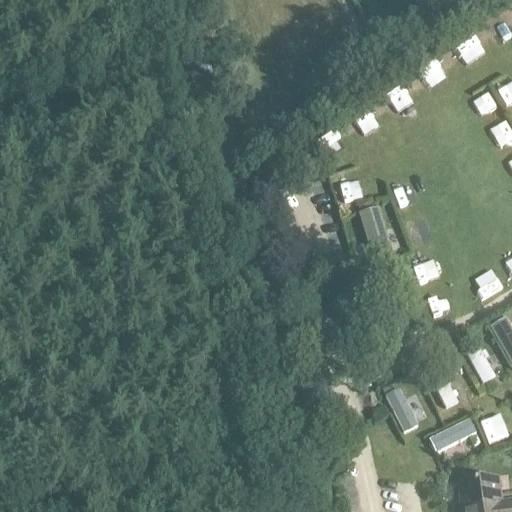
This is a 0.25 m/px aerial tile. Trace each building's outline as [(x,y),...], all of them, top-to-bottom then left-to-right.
[(477,110),(488,130),(499,124),(488,104),(477,110)] [(511,144),(509,137),(489,144),(496,163),(511,157),(511,144)] [(374,188),(354,193),(358,209),(377,205),(374,188)] [(414,209),(395,217),(401,233),(420,225),(414,209)] [(378,211),(358,217),(359,218),(375,271),(394,265),(379,213),(378,211)] [(412,267),(423,263),(417,244),(406,247),(412,267)] [(487,338),(507,379),(511,377),(511,349),(503,331),(487,338)] [(481,362),(465,368),(478,399),(493,393),(481,362)] [(421,402),(394,418),(400,430),(428,414),(421,402)] [(464,430),(436,444),(441,454),(469,440),(464,430)] [(489,457),(508,449),(501,432),(482,439),(489,457)] [(500,479),(460,484),(462,505),(485,502),(484,499),(502,497),(500,479)] [(485,502),(462,505),(463,511),(466,511),(511,511),(511,501),(503,503),(502,497),(484,499),(485,502)]
